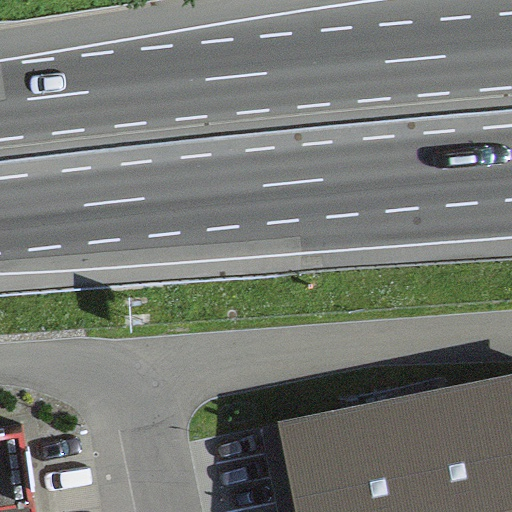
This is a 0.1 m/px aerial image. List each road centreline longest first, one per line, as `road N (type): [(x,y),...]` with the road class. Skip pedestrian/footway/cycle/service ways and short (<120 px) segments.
road 1 (motorway): [(511,54),(0,105)]
road 2 (motorway): [(0,218),(511,171)]
road 3 (unclassified): [(167,511),(142,388)]
